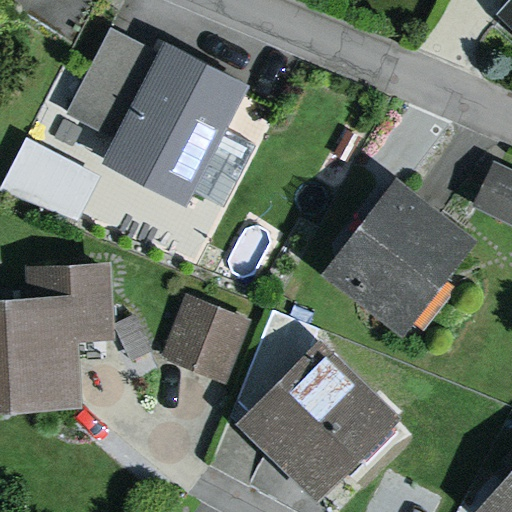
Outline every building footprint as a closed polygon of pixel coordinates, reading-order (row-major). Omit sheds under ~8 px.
[(511,0),(502,12),(511,21),(511,0)] [(70,109),(116,130),(157,41),(112,20),(70,109)] [(186,186),(236,90),(165,54),(115,150),(186,186)] [(4,180),(80,215),(103,167),(28,131),(4,180)] [(481,202),(511,217),(511,175),(497,169),(481,202)] [(399,191),(338,270),(397,317),(459,238),(399,191)] [(0,394),(67,392),(64,333),(106,331),(103,267),(33,270),(33,305),(0,307),(0,394)] [(187,296),(164,355),(223,378),(246,320),(187,296)] [(352,448),(366,461),(396,431),(318,353),(252,419),(318,483),(352,448)] [(511,511),(511,490),(496,509),(499,511),(511,511)]
